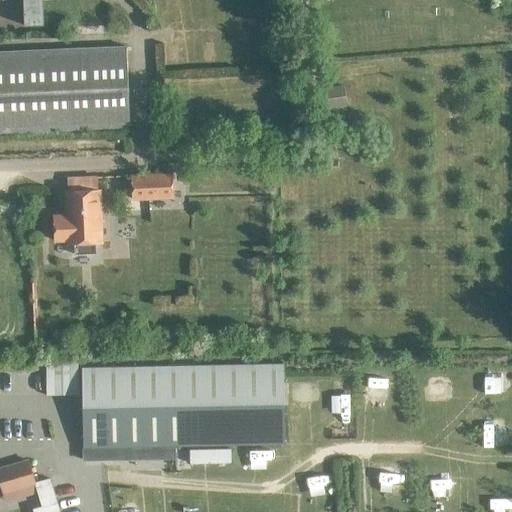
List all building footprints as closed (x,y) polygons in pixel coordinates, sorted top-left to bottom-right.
[(0,132),(130,127),(126,47),(0,51),(0,132)] [(342,84),(321,86),(324,106),(345,104),(342,84)] [(173,197),(172,173),(132,175),(133,199),(173,197)] [(96,177),(86,177),(65,178),(66,215),(54,215),(55,241),(67,240),(68,243),(74,243),(75,254),(96,253),(96,242),(102,242),(100,190),(97,190),(96,177)] [(83,447),(285,444),(283,364),(82,367),(83,447)] [(34,484),(27,461),(0,468),(0,481),(3,493),(34,484)]
